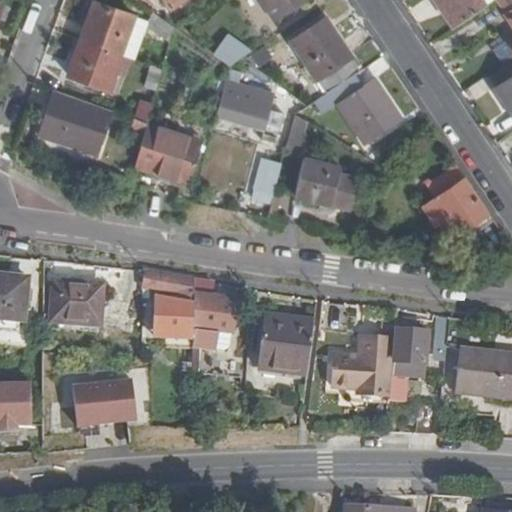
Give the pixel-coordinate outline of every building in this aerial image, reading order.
[(164,0),(170,9),(182,0),(164,0)] [(260,0),(276,23),(310,1),(309,0),(260,0)] [(435,0),(454,28),(481,10),(495,0),(435,0)] [(511,0),(498,0),(511,20),(511,36),(510,38),(511,40),(511,0)] [(95,2),(82,41),(122,55),(135,17),(95,2)] [(170,43),(175,27),(156,13),(147,25),(170,43)] [(357,75),(361,73),(325,20),(294,42),(329,95),(357,75)] [(122,55),(82,41),(68,78),(109,92),(122,55)] [(208,52),(231,68),(243,60),(248,56),(226,41),(208,52)] [(511,61),(490,77),(497,87),(511,77),(511,61)] [(147,65),(143,87),(156,90),(160,67),(147,65)] [(231,68),(218,116),(266,130),(265,135),(278,139),(284,116),(271,111),(274,102),(237,90),(242,73),(231,68)] [(357,75),(329,95),(362,144),(400,120),(374,83),(365,88),(357,75)] [(511,77),(497,87),(511,109),(511,77)] [(83,101),(56,91),(40,134),(98,155),(111,117),(81,106),(83,101)] [(81,106),(111,117),(113,111),(83,101),(81,106)] [(130,129),(145,134),(148,124),(133,118),(130,129)] [(198,141),(155,129),(143,169),(186,181),(198,141)] [(255,189),(273,194),(282,164),(263,158),(255,189)] [(337,168),(300,161),(294,198),(350,209),(356,179),(336,176),(337,168)] [(459,233),(490,213),(458,165),(434,181),(425,169),(418,172),(459,233)] [(266,219),(274,222),(281,197),(273,194),(266,219)] [(146,272),(143,287),(174,293),(172,332),(193,336),(193,291),(192,280),(146,272)] [(24,279),(0,277),(0,320),(22,322),(24,279)] [(193,336),(193,345),(216,348),(218,337),(230,339),(237,300),(215,296),(210,295),(211,283),(192,280),(193,291),(193,336)] [(104,319),(104,281),(56,282),(56,320),(104,319)] [(351,338),(355,305),(322,301),(318,334),(351,338)] [(260,369),(306,375),(313,320),(265,315),(260,369)] [(449,333),(451,317),(439,315),(438,332),(449,333)] [(396,360),(427,363),(428,362),(430,340),(428,341),(428,330),(398,327),(396,360)] [(449,333),(438,332),(436,350),(447,352),(449,333)] [(393,360),(395,341),(362,338),(361,357),(336,355),(333,389),(357,391),(357,396),(390,399),(392,372),(393,360)] [(485,399),(511,402),(511,356),(496,355),(497,353),(461,348),(456,395),(485,399)] [(396,360),(393,360),(392,372),(404,374),(426,375),(427,363),(396,360)] [(392,372),(390,399),(390,400),(402,401),(404,374),(392,372)] [(137,374),(77,381),(82,421),(142,414),(137,374)] [(39,379),(0,379),(0,419),(40,419),(39,379)] [(511,408),(511,402),(485,399),(485,405),(511,408)] [(420,401),(418,433),(435,432),(437,402),(420,401)] [(369,505),(370,494),(362,494),(362,505),(369,505)]
